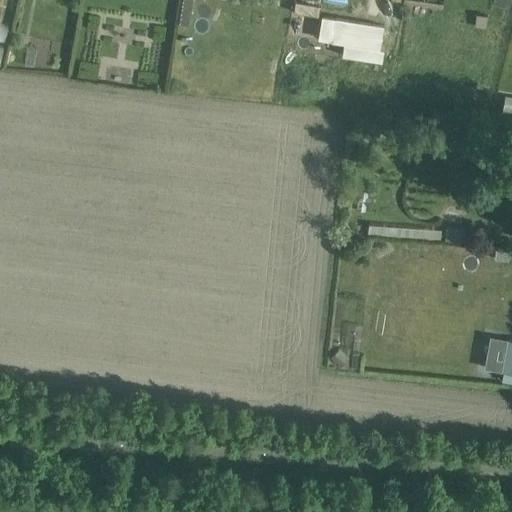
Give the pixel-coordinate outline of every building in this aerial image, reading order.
[(228,0),(228,1),(276,8),(277,0),(228,0)] [(474,26),(486,26),(487,15),(475,14),(474,26)] [(335,18),(331,42),(343,44),(341,56),(377,62),(383,26),(335,18)] [(511,115),(511,96),(506,96),(503,114),(511,115)] [(456,136),(454,153),(480,157),(481,153),(480,152),(482,139),(456,136)] [(480,161),(478,174),(511,178),(511,156),(481,153),(480,157),(480,161)] [(447,229),(446,241),(466,244),(468,232),(447,229)]
